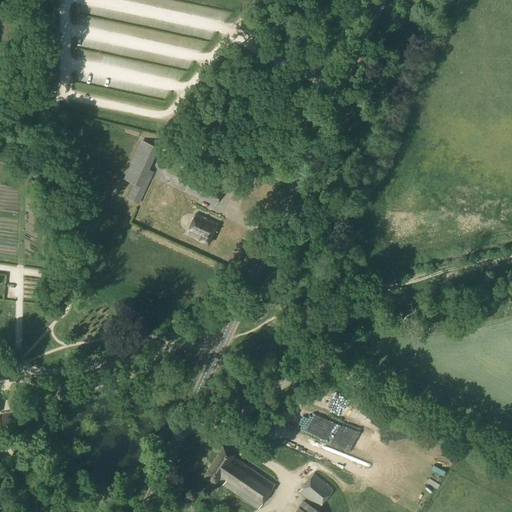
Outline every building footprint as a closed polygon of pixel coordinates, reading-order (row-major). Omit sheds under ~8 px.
[(138,203),(152,173),(147,171),(157,149),(141,142),(124,179),(135,184),(128,198),(138,203)] [(215,206),(221,191),(190,177),(184,192),(215,206)] [(208,245),(217,224),(195,214),(186,234),(199,240),(199,241),(208,245)] [(70,392),(57,393),(58,403),(71,402),(70,392)] [(274,485),(233,456),(234,454),(223,447),(204,476),(215,483),(217,481),(258,509),(274,485)] [(317,508),(333,490),(313,474),(298,492),(317,508)] [(319,511),(302,500),(294,511),(319,511)]
